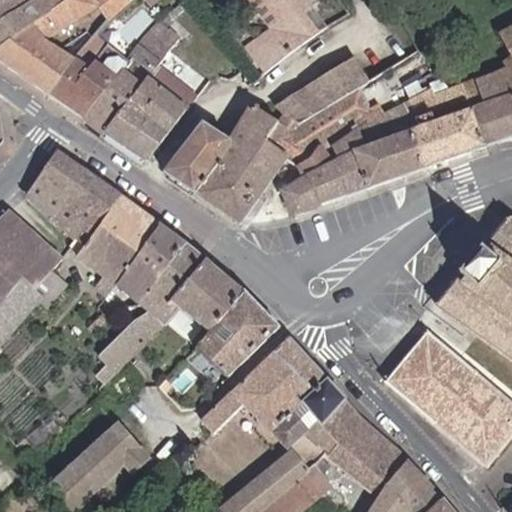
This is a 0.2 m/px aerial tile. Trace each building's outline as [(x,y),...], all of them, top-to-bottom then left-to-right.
[(67,0),(0,50),(0,55),(53,94),(78,59),(47,39),(99,4),(110,20),(132,0),(67,0)] [(34,0),(0,25),(0,50),(67,0),(34,0)] [(0,0),(0,25),(34,0),(0,0)] [(150,0),(161,13),(172,5),(168,0),(150,0)] [(250,47),(269,71),(274,66),(260,47),(285,27),(264,0),(253,0),(275,27),(250,47)] [(274,66),(320,31),(305,10),(312,4),(308,0),(264,0),(285,27),(260,47),(274,66)] [(328,25),(312,4),(305,10),(320,31),(328,25)] [(108,130),(150,160),(184,115),(199,96),(159,66),(180,38),(162,19),(133,53),(148,65),(155,71),(108,130)] [(98,34),(111,43),(119,32),(108,22),(98,34)] [(498,142),(511,137),(511,30),(502,36),(511,54),(511,57),(504,63),(508,71),(476,81),(485,105),(498,142)] [(53,94),(85,117),(124,70),(132,60),(111,43),(98,34),(78,59),(53,94)] [(331,108),(360,90),(370,84),(355,61),(308,90),(331,108)] [(106,132),(108,130),(155,71),(148,65),(136,77),(124,70),(85,117),(106,132)] [(471,111),(485,105),(476,81),(464,85),(464,88),(471,111)] [(456,116),(471,111),(464,88),(464,85),(449,94),(456,116)] [(320,150),(372,115),(360,90),(331,108),(300,127),(286,117),(281,126),(253,166),(229,153),(197,195),(240,225),(273,180),(288,161),(300,168),(312,163),(320,150)] [(331,108),(308,90),(277,109),(286,117),(300,127),(331,108)] [(414,104),(416,110),(436,100),(434,94),(414,104)] [(471,152),(456,116),(449,94),(436,100),(416,110),(423,132),(415,135),(427,168),(471,152)] [(368,189),(427,168),(415,135),(423,132),(416,110),(414,104),(366,128),(372,151),(356,157),(368,189)] [(483,148),(498,142),(485,105),(471,111),(483,148)] [(471,152),(483,148),(471,111),(456,116),(471,152)] [(168,175),(197,195),(229,153),(253,166),(281,126),(258,112),(251,114),(229,146),(204,129),(168,175)] [(337,201),(368,189),(356,157),(372,151),(366,128),(334,149),(343,165),(334,169),(327,172),(337,201)] [(312,163),(300,168),(306,182),(284,195),(294,218),(337,201),(327,172),(334,169),(320,150),(320,151),(312,163)] [(56,152),(25,195),(49,220),(86,174),(56,152)] [(86,174),(49,220),(73,243),(92,218),(101,224),(120,199),(86,174)] [(92,218),(73,243),(69,249),(82,261),(102,278),(93,290),(107,299),(115,288),(118,289),(161,228),(120,199),(101,224),(92,218)] [(8,213),(0,221),(0,310),(23,283),(34,292),(52,273),(61,262),(8,213)] [(511,220),(444,304),(439,310),(511,362),(511,220)] [(161,228),(118,289),(139,307),(186,248),(161,228)] [(172,305),(205,264),(186,248),(139,307),(150,315),(163,327),(164,329),(169,324),(179,311),(172,305)] [(244,297),(205,264),(172,305),(179,311),(210,335),(244,297)] [(67,288),(52,273),(34,292),(23,283),(0,310),(0,344),(28,314),(36,321),(67,288)] [(263,345),(278,332),(244,297),(210,335),(198,349),(195,351),(227,380),(263,345)] [(210,335),(179,311),(169,324),(198,349),(210,335)] [(103,384),(163,327),(150,315),(136,325),(113,348),(100,358),(109,366),(97,378),(103,384)] [(99,333),(92,326),(80,336),(71,343),(72,344),(78,351),(99,333)] [(428,335),(386,385),(415,409),(416,399),(448,363),(458,361),(428,335)] [(291,454),(225,509),(228,511),(259,511),(309,471),(320,460),(324,455),(316,449),(329,435),(323,425),(346,404),(347,403),(288,343),(203,423),(206,427),(215,435),(244,406),(291,454)] [(227,380),(195,351),(177,370),(186,379),(196,369),(218,389),(227,380)] [(416,399),(415,409),(462,447),(488,467),(511,437),(511,406),(458,361),(448,363),(416,399)] [(49,442),(27,460),(41,475),(74,511),(94,493),(105,503),(148,463),(95,404),(77,420),(88,431),(62,455),(49,442)] [(358,416),(346,404),(323,425),(329,435),(316,449),(324,455),(368,489),(379,476),(400,454),(358,416)] [(184,448),(172,458),(180,466),(191,456),(184,448)] [(408,462),(400,454),(379,476),(368,489),(353,511),(370,511),(387,485),(408,462)] [(259,511),(300,511),(328,488),(321,476),(329,466),(320,460),(309,471),(259,511)] [(453,511),(444,501),(441,502),(431,491),(409,511),(453,511)]
